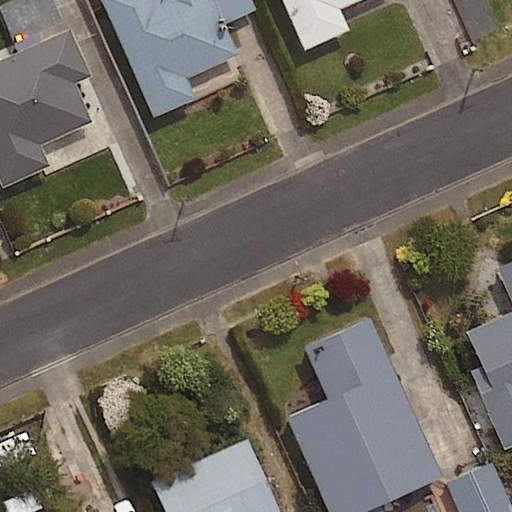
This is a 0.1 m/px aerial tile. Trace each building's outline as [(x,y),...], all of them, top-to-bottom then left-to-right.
[(213,0),(101,0),(154,118),(196,100),(187,81),(239,58),(213,0)] [(280,0),(305,54),(351,33),(341,11),(366,0),(280,0)] [(70,32),(0,63),(0,183),(3,190),(49,169),(40,149),(93,125),(75,86),(91,79),(70,32)] [(511,263),(497,271),(511,304),(511,315),(468,335),(483,368),(470,374),(505,452),(511,448),(511,263)] [(443,479),(370,320),(303,351),(327,403),(286,422),(327,511),(383,511),(381,507),(443,479)] [(280,511),(247,440),(149,485),(161,511),(280,511)] [(459,511),(511,511),(482,452),(440,472),(459,511)]
